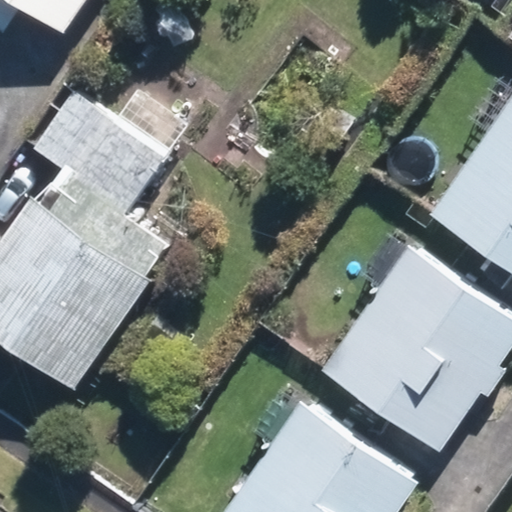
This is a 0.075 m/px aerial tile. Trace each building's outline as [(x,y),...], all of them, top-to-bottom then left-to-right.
[(61,0),(74,9),(80,0),(0,0),(0,3),(11,11),(18,0),(61,0)] [(124,99),(82,68),(42,125),(72,147),(51,176),(44,171),(0,233),(0,309),(11,317),(16,311),(87,363),(164,256),(157,252),(180,220),(137,189),(179,131),(128,94),(124,99)] [(511,85),(440,192),(511,240),(511,85)] [(450,427),(511,334),(511,286),(418,222),(332,348),(450,427)] [(238,511),(388,511),(427,456),(309,377),(225,503),(238,511)]
